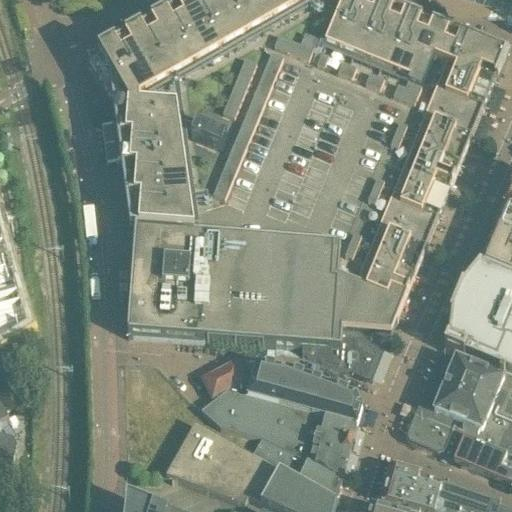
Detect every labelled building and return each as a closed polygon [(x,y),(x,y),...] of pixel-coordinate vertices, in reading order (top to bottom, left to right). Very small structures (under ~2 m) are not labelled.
[(102,0),(79,0),(87,34),(109,29),(102,0)] [(359,0),(205,0),(87,68),(114,114),(131,236),(136,236),(334,251),(332,285),(337,285),(337,287),(346,288),(342,344),(370,346),(374,340),(392,341),(439,225),(440,225),(450,201),(449,201),(484,114),(485,114),(495,90),(495,87),(498,88),(509,61),(443,34),(359,0)] [(160,3),(159,0),(104,0),(112,21),(160,3)] [(511,196),(481,270),(482,271),(511,283),(511,196)] [(0,353),(28,337),(21,313),(22,312),(22,311),(20,312),(19,308),(21,307),(20,306),(19,306),(4,252),(5,252),(4,251),(3,251),(1,243),(2,243),(2,242),(1,242),(0,236),(0,353)] [(136,236),(128,340),(236,348),(303,353),(332,356),(333,343),(342,344),(346,288),(337,287),(337,285),(332,285),(334,251),(136,236)] [(511,283),(482,271),(481,273),(480,272),(479,273),(464,292),(463,291),(451,321),(452,321),(449,346),(448,346),(445,354),(462,362),(460,367),(498,382),(500,378),(505,380),(505,379),(511,381),(511,283)] [(372,387),(384,356),(370,346),(342,344),(333,343),(332,356),(303,353),(302,359),(372,387)] [(441,359),(415,423),(465,444),(511,463),(511,381),(505,379),(505,380),(500,378),(498,382),(460,367),(441,359)] [(235,368),(204,384),(213,401),(244,385),(235,368)] [(245,387),(227,398),(272,410),(279,412),(357,433),(362,414),(360,414),(355,403),(355,402),(319,388),(319,389),(305,384),(305,383),(303,382),(303,383),(289,378),(256,372),(251,389),(245,387)] [(227,398),(202,417),(221,434),(262,446),(270,450),(342,487),(357,433),(279,412),(227,398)] [(0,409),(0,502),(6,498),(16,460),(0,432),(10,426),(0,409)] [(408,439),(408,441),(408,442),(408,443),(408,445),(409,446),(410,447),(411,448),(450,464),(455,463),(456,463),(457,462),(458,460),(465,444),(415,423),(408,439)] [(195,430),(166,482),(245,511),(248,504),(264,511),(335,511),(342,487),(270,450),(262,446),(252,462),(195,430)] [(456,463),(455,463),(457,464),(455,468),(461,471),(511,491),(511,463),(465,444),(458,460),(457,462),(456,463)] [(442,494),(419,486),(420,483),(393,476),(392,478),(389,477),(385,489),(381,502),(382,502),(380,509),(383,509),(383,511),(384,511),(437,511),(442,496),(442,494)] [(490,511),(466,503),(442,496),(437,511),(490,511)]
